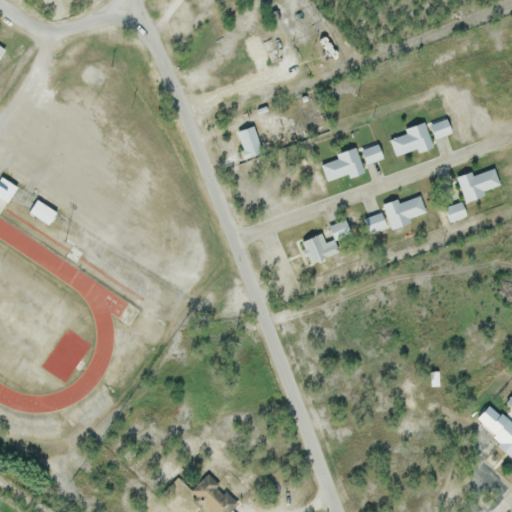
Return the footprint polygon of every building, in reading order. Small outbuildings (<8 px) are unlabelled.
[(268,41),(285,41),(285,6),(268,6),(268,41)] [(435,138),(430,124),(447,118),(452,132),(435,138)] [(396,156),(388,134),(424,121),(432,143),(396,156)] [(244,158),(235,131),(252,125),(262,152),(244,158)] [(366,163),(361,150),(378,143),(383,157),(366,163)] [(327,181),(321,164),(338,158),(336,154),(356,147),(365,173),(349,178),(347,173),(327,181)] [(465,202),(455,177),(493,163),(502,189),(465,202)] [(0,195),(0,182),(3,177),(20,186),(11,202),(0,195)] [(391,230),(382,205),(418,191),(428,216),(391,230)] [(367,224),(379,218),(367,192),(354,198),(367,224)] [(57,211),(49,224),(29,211),(37,198),(57,211)] [(450,222),(445,207),(461,201),(467,216),(450,222)] [(370,233),(364,217),(381,211),(387,227),(370,233)] [(335,238),(330,224),(345,219),(350,232),(335,238)] [(338,253),(309,263),(301,241),(323,234),(325,240),(333,238),(338,253)] [(500,427),(505,420),(511,425),(511,457),(475,424),(484,414),(500,427)] [(229,511),(207,511),(187,492),(208,472),(239,503),(229,511)]
